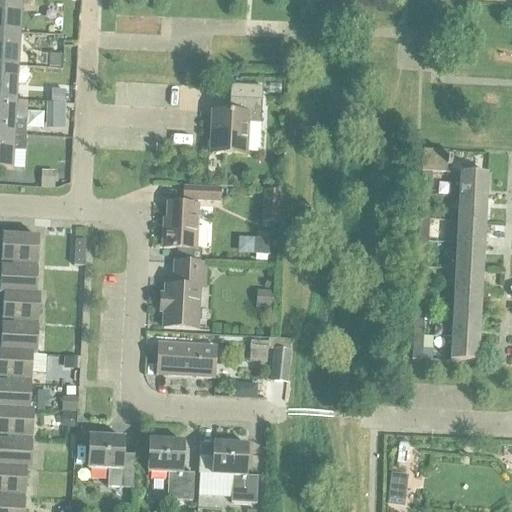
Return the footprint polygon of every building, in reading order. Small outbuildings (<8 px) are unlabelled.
[(23,0),(0,0),(0,34),(19,35),(21,7),(29,7),(29,0),(23,0)] [(0,34),(0,68),(17,69),(19,35),(0,34)] [(0,68),(0,102),(16,103),(17,85),(25,86),(29,78),(25,69),(17,69),(0,68)] [(231,86),(230,99),(229,114),(212,114),(210,156),(245,158),(247,124),(261,125),(263,88),(231,86)] [(47,108),(31,108),(31,126),(68,126),(68,100),(47,100),(47,108)] [(0,102),(0,136),(26,138),(26,137),(25,137),(27,103),(16,103),(0,102)] [(26,138),(0,136),(0,170),(12,171),(13,152),(25,153),(26,138)] [(424,150),(422,172),(432,173),(448,174),(448,166),(452,166),(452,160),(448,160),(449,152),(424,150)] [(47,166),(43,183),(56,186),(60,169),(47,166)] [(421,197),(431,198),(432,173),(422,172),(421,197)] [(460,174),(459,199),(487,201),(488,176),(460,174)] [(183,202),(219,203),(220,190),(183,189),(183,202)] [(262,224),(279,225),(281,193),(263,192),(262,224)] [(419,220),(430,220),(431,198),(421,197),(419,220)] [(459,199),(457,222),(486,224),(487,201),(459,199)] [(163,231),(162,250),(178,251),(177,264),(201,265),(201,252),(194,252),(197,207),(168,206),(166,231),(163,231)] [(214,221),(203,220),(202,248),(213,248),(214,221)] [(418,242),(428,243),(430,220),(419,220),(418,242)] [(456,245),(484,247),(486,224),(457,222),(457,223),(446,222),(445,244),(456,245)] [(273,248),(270,228),(257,229),(260,250),(273,248)] [(2,239),(1,268),(36,270),(38,241),(2,239)] [(417,268),(427,268),(428,243),(418,242),(417,268)] [(72,268),(83,269),(85,244),(73,243),(72,268)] [(456,245),(455,269),(483,270),(484,247),(456,245)] [(163,330),(196,332),(198,290),(203,291),(204,265),(201,265),(177,264),(174,264),(173,288),(165,287),(165,297),(160,297),(159,314),(164,314),(163,330)] [(0,297),(3,298),(2,326),(38,328),(39,298),(35,298),(36,270),(1,268),(0,284),(0,297)] [(415,290),(426,291),(427,268),(417,268),(415,290)] [(455,269),(453,292),(482,294),(483,270),(455,269)] [(260,288),(260,303),(276,303),(276,288),(260,288)] [(415,290),(414,313),(424,314),(426,291),(415,290)] [(453,292),(452,315),(481,317),(482,294),(453,292)] [(414,313),(412,337),(423,337),(424,314),(414,313)] [(452,315),(451,339),(480,341),(481,317),(452,315)] [(0,353),(0,383),(30,385),(32,357),(36,357),(38,328),(2,326),(0,353)] [(412,337),(411,360),(421,361),(423,337),(412,337)] [(270,383),(287,385),(291,353),(290,353),(291,341),(275,339),(270,383)] [(480,341),(451,339),(450,363),(478,364),(480,341)] [(250,364),(267,365),(267,353),(268,353),(269,344),(250,343),(250,351),(250,364)] [(155,377),(214,380),(216,348),(157,345),(155,377)] [(50,353),(49,366),(65,367),(66,354),(50,353)] [(0,437),(32,439),(33,413),(29,413),(30,385),(0,383),(0,437)] [(0,499),(24,500),(26,472),(30,472),(32,439),(0,437),(0,499)] [(107,489),(133,490),(135,457),(122,456),(123,440),(89,438),(87,470),(108,471),(107,489)] [(167,501),(192,502),(194,475),(182,474),(183,444),(150,442),(148,474),(168,474),(167,501)] [(199,475),(212,475),(212,477),(232,478),(231,504),(256,506),(258,476),(246,476),(248,446),(213,445),(213,446),(200,446),(199,475)] [(410,504),(412,469),(394,468),(392,503),(410,504)] [(23,511),(24,500),(0,499),(0,511),(23,511)]
